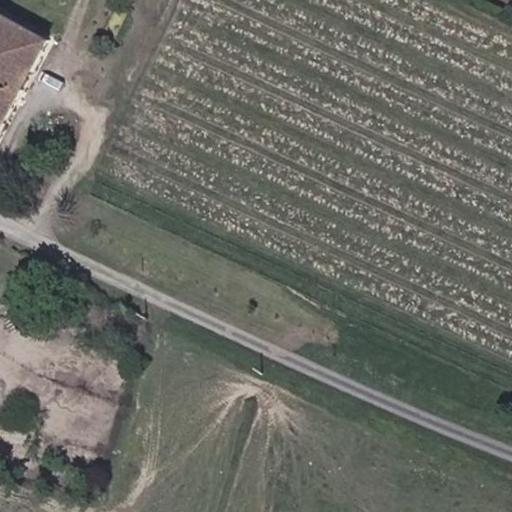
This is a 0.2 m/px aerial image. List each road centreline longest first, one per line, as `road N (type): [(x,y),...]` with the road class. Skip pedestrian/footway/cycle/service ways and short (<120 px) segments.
road 1 (unclassified): [(511,449),(0,222)]
road 2 (track): [(83,0),(66,70),(90,118),(87,152),(21,232)]
